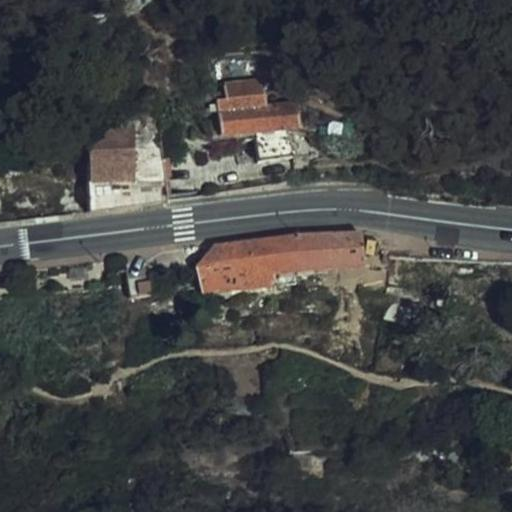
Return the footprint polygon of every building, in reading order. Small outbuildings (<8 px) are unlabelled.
[(255,161),(289,158),(287,132),(298,131),(300,131),(298,104),(267,106),(264,80),(223,83),(224,99),(216,100),(219,140),(253,137),(255,161)] [(158,121),(89,126),(89,127),(87,212),(167,203),(158,121)] [(287,132),(289,158),(312,156),(312,137),(298,134),(298,131),(287,132)] [(231,248),(212,250),(195,268),(199,298),(271,290),(270,278),(295,275),(365,269),(362,243),(362,236),(330,239),(280,243),(231,248)] [(270,278),(271,290),(296,285),(295,275),(270,278)] [(150,297),(152,296),(150,276),(127,279),(130,299),(150,297)]
